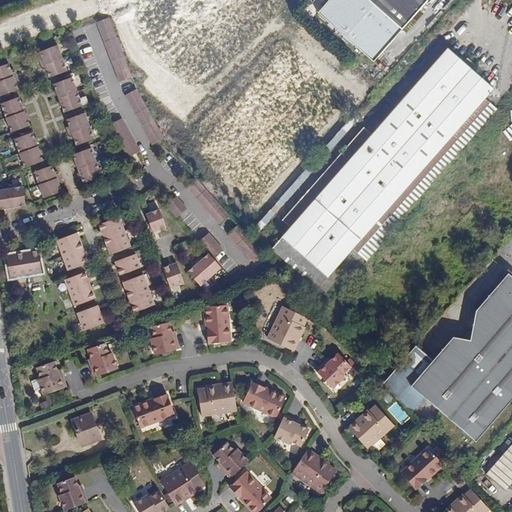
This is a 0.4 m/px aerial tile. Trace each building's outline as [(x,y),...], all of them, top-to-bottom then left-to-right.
[(143,0),(129,17),(215,88),(288,0),(143,0)] [(329,0),(319,13),(373,61),(426,0),(329,0)] [(132,77),(110,18),(97,23),(120,82),(132,77)] [(43,60),(48,72),(50,79),(68,72),(58,46),(40,53),(43,60)] [(344,98),(285,46),(194,148),(254,200),(344,98)] [(317,287),(352,248),(367,231),(377,220),(385,210),(485,98),(494,88),(448,47),(272,248),(317,287)] [(16,84),(12,71),(9,65),(0,68),(0,94),(1,97),(19,90),(16,84)] [(75,77),(57,84),(68,112),(86,105),(75,77)] [(154,146),(166,139),(138,90),(126,96),(154,146)] [(20,98),(2,105),(12,134),(31,126),(20,98)] [(385,210),(392,216),(398,220),(496,108),(485,98),(385,210)] [(73,126),(78,139),(80,145),(99,138),(88,112),(71,119),(73,126)] [(123,120),(111,127),(130,159),(142,153),(123,120)] [(343,125),(260,219),(265,224),(348,130),(343,125)] [(34,133),(15,141),(26,169),(45,162),(34,133)] [(96,147),(77,154),(88,182),(106,175),(96,147)] [(62,185),(57,173),(54,166),(37,173),(46,199),(64,192),(62,185)] [(220,225),(230,216),(198,179),(187,188),(220,225)] [(0,212),(7,211),(20,209),(26,208),(24,189),(0,192),(0,212)] [(177,197),(167,206),(178,218),(188,209),(177,197)] [(159,210),(146,215),(152,233),(165,228),(159,210)] [(377,220),(383,225),(392,216),(385,210),(377,220)] [(110,247),(113,256),(131,250),(120,220),(99,227),(107,249),(110,247)] [(374,237),(382,244),(392,233),(383,225),(377,220),(367,231),(374,237)] [(252,261),(262,252),(247,234),(239,225),(228,234),(252,261)] [(358,254),(374,237),(367,231),(352,248),(358,254)] [(209,253),(213,258),(223,249),(208,233),(199,242),(209,253)] [(79,246),(75,237),(57,243),(68,274),(89,266),(81,244),(79,246)] [(221,268),(213,258),(209,253),(204,258),(194,267),(188,272),(201,286),(221,268)] [(38,254),(16,257),(17,260),(7,262),(10,280),(42,276),(38,254)] [(136,256),(116,264),(121,278),(141,270),(136,256)] [(191,264),(194,267),(204,258),(202,256),(191,264)] [(176,263),(163,268),(170,289),(184,284),(176,263)] [(86,275),(65,283),(75,309),(96,301),(86,275)] [(453,338),(429,365),(419,377),(411,386),(476,442),(511,399),(511,278),(508,275),(475,312),(469,342),(453,338)] [(144,277),(126,284),(129,293),(127,294),(134,315),(155,307),(144,277)] [(209,330),(207,331),(209,344),(231,340),(225,305),(203,308),(206,324),(208,324),(209,330)] [(292,351),(297,339),(295,338),(297,333),(300,334),(303,326),(301,326),(305,316),(281,306),(266,338),(292,351)] [(99,318),(95,309),(78,316),(84,333),(105,326),(101,317),(99,318)] [(174,335),(173,330),(171,321),(154,325),(156,337),(153,338),(157,353),(180,348),(177,334),(174,335)] [(100,361),(98,362),(102,374),(125,365),(119,349),(116,350),(112,340),(95,346),(98,356),(100,361)] [(429,365),(412,350),(401,362),(419,377),(429,365)] [(326,361),(324,360),(314,368),(331,386),(343,374),(341,372),(349,364),(337,351),(330,358),(326,361)] [(50,392),(73,384),(69,371),(65,372),(64,367),(61,358),(44,364),(47,375),(45,376),(50,392)] [(38,379),(32,381),(35,392),(41,390),(38,379)] [(238,409),(234,381),(221,383),(221,385),(216,386),(216,384),(208,385),(208,387),(198,390),(203,415),(238,409)] [(264,389),(264,387),(252,381),(243,402),(276,416),(285,396),(271,389),(270,391),(264,389)] [(149,404),(147,401),(134,407),(142,428),(176,415),(168,394),(153,400),(154,402),(149,404)] [(360,421),(357,418),(348,426),(367,448),(394,424),(376,404),(368,411),(366,409),(361,415),(363,418),(360,421)] [(91,413),(73,420),(82,445),(101,438),(91,413)] [(298,418),(286,413),(276,435),(292,441),(293,439),(303,443),(310,427),(301,423),(297,421),(298,418)] [(232,476),(249,460),(238,447),(235,449),(228,441),(215,453),(221,461),(224,464),(222,466),(232,476)] [(434,468),(436,470),(446,460),(431,443),(404,468),(419,485),(431,474),(429,472),(434,468)] [(511,481),(511,446),(488,474),(506,488),(511,481)] [(319,455),(309,449),(293,472),(322,492),(337,470),(328,464),(330,462),(322,458),(322,460),(318,457),(319,455)] [(160,478),(176,502),(187,495),(186,493),(189,491),(190,493),(197,489),(196,487),(205,481),(190,459),(160,478)] [(249,499),(247,501),(257,511),(274,495),(248,469),(232,485),(243,497),(245,495),(249,499)] [(70,492),(76,508),(98,499),(93,486),(90,487),(89,482),(85,474),(69,480),(72,491),(70,492)] [(454,504),(452,502),(443,511),(444,511),(482,511),(489,506),(470,487),(463,494),(462,493),(457,498),(458,500),(454,504)] [(159,511),(164,508),(172,504),(162,488),(153,494),(151,492),(136,501),(143,511),(159,511)]
